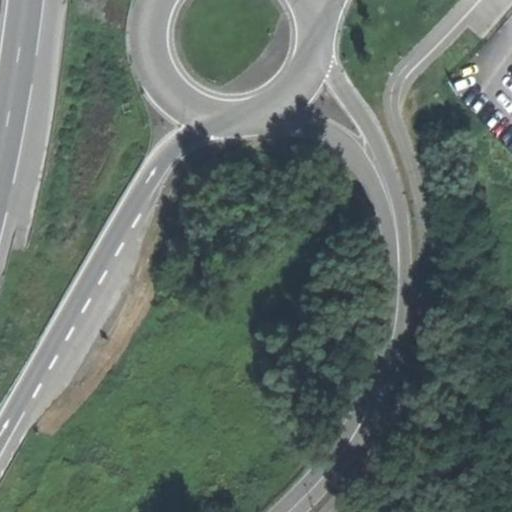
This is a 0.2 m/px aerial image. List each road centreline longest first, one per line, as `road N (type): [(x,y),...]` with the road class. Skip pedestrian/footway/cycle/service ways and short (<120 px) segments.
road 1 (trunk): [(0,442),(156,169),(199,115)]
road 2 (unclassified): [(291,511),(324,481),(372,409),(398,312),(400,254),(379,172)]
road 3 (trunk): [(0,161),(26,0)]
road 4 (secondary): [(147,0),(141,23),(155,79),(199,115)]
road 5 (unclassified): [(379,172),(368,119),(318,59)]
road 6 (unclassified): [(277,109),(349,151),(371,177),(379,172)]
